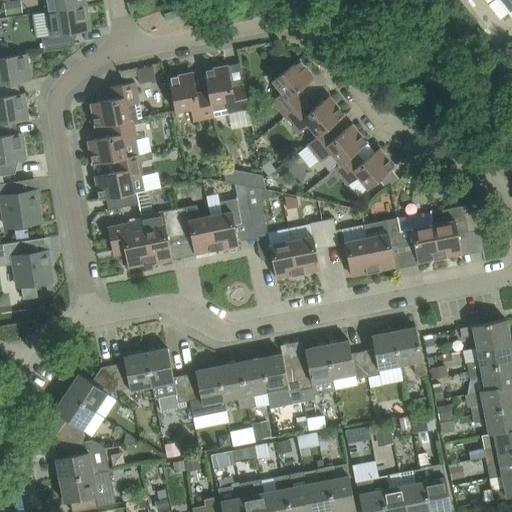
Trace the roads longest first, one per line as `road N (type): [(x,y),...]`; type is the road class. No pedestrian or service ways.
road 1 (residential): [(127,48),(280,18),(302,24),(376,112),(511,192)]
road 2 (residential): [(91,316),(166,302),(225,331),(511,277)]
road 3 (residential): [(91,316),(56,97),(103,54),(127,48)]
road 4 (residential): [(23,511),(0,399),(24,362)]
